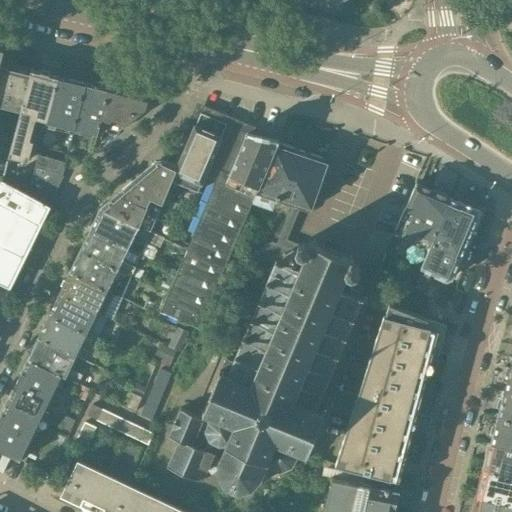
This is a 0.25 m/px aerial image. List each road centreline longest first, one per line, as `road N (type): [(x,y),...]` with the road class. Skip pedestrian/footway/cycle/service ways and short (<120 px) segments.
road 1 (residential): [(0,362),(79,197),(165,119),(197,38)]
road 2 (residential): [(511,233),(471,357),(435,511)]
road 3 (secondary): [(197,38),(49,0)]
road 4 (secondary): [(327,69),(197,38)]
